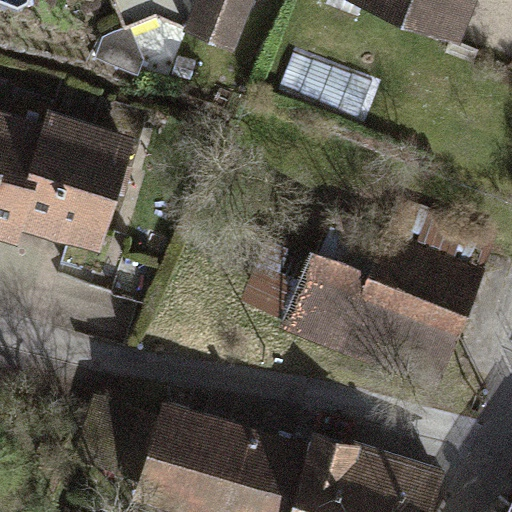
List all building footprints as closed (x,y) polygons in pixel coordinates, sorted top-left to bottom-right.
[(115,0),(126,25),(156,12),(189,26),(191,22),(232,39),(246,4),(237,0),(115,0)] [(394,0),(453,23),(461,0),(394,0)] [(47,127),(46,127),(0,112),(0,217),(19,224),(23,210),(21,209),(47,127)] [(47,127),(21,209),(23,210),(19,224),(90,246),(125,137),(50,113),(46,127),(47,127)] [(376,167),(351,223),(476,273),(499,218),(376,167)] [(351,223),(330,214),(319,242),(290,314),(436,373),(476,273),(351,223)] [(290,314),(319,242),(273,224),(245,296),(290,314)] [(216,511),(293,511),(315,446),(168,400),(163,416),(104,398),(86,453),(146,472),(141,488),(216,511)] [(352,445),(319,434),(315,446),(293,511),(428,511),(435,492),(430,491),(437,470),(352,443),(352,445)]
